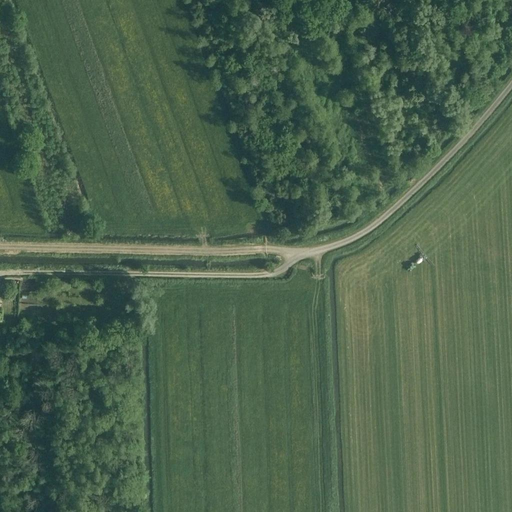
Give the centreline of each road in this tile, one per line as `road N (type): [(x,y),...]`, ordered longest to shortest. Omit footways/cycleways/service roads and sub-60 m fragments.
road 1 (track): [(297,257),(269,249),(0,246)]
road 2 (unclassified): [(297,257),(356,236),(402,201),(511,83)]
road 3 (track): [(511,34),(474,13),(436,8),(305,40)]
